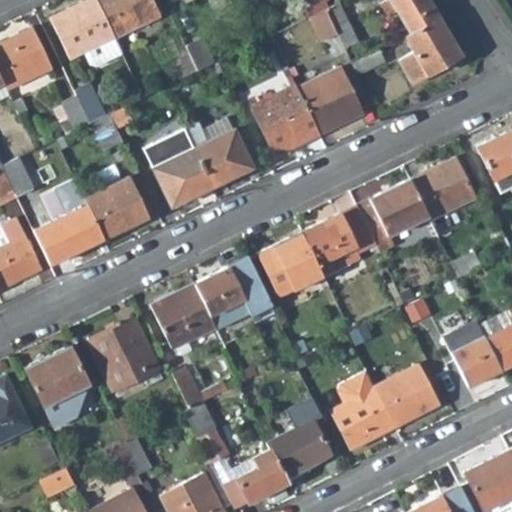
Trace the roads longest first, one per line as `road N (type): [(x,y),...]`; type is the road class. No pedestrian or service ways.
road 1 (residential): [(511,90),(0,339)]
road 2 (residential): [(511,409),(311,511)]
